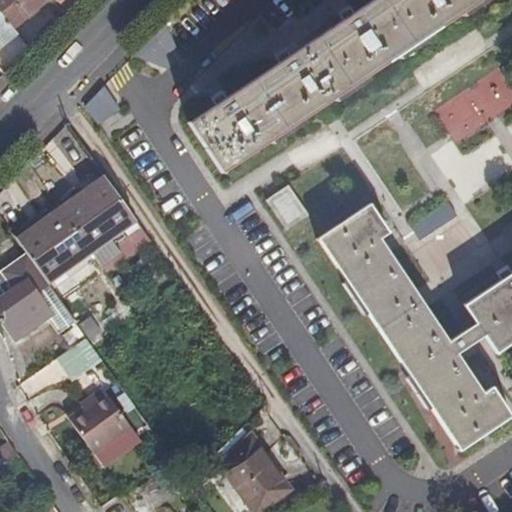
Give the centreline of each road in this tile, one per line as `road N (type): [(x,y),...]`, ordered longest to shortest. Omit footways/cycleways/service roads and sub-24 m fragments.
road 1 (residential): [(93,42),(382,468),(402,487),(446,491),(511,452)]
road 2 (tertiary): [(0,138),(93,42)]
